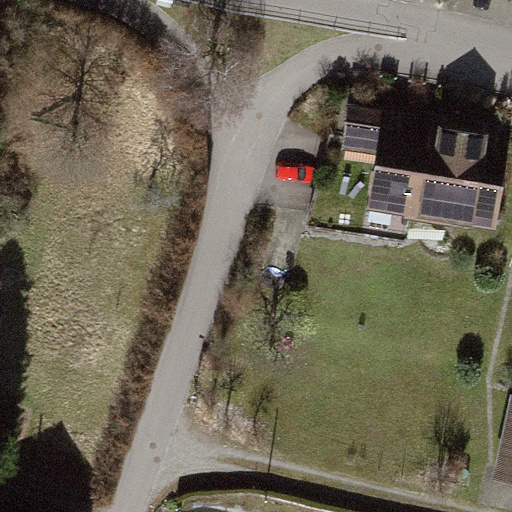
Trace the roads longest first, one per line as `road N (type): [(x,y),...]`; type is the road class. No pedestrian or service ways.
road 1 (residential): [(119,511),(241,140)]
road 2 (residential): [(241,140),(311,59),(440,26)]
road 3 (residential): [(106,0),(174,42),(241,140)]
road 4 (residential): [(294,0),(440,26)]
